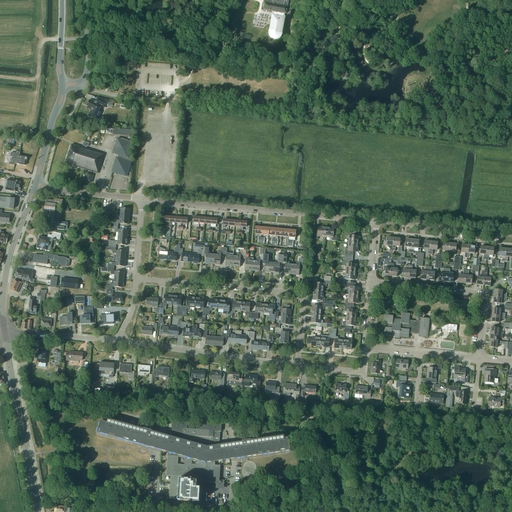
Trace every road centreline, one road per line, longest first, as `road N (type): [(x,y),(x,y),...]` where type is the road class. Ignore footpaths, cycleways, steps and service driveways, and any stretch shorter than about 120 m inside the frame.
road 1 (residential): [(296,366),(298,294),(135,278)]
road 2 (tertiary): [(375,221),(143,198)]
road 3 (residential): [(296,366),(120,341)]
road 4 (residential): [(477,358),(481,295),(370,283)]
road 5 (primary): [(37,511),(7,350)]
road 6 (primary): [(4,330),(11,248),(34,185)]
road 7 (tertiary): [(511,235),(375,221)]
